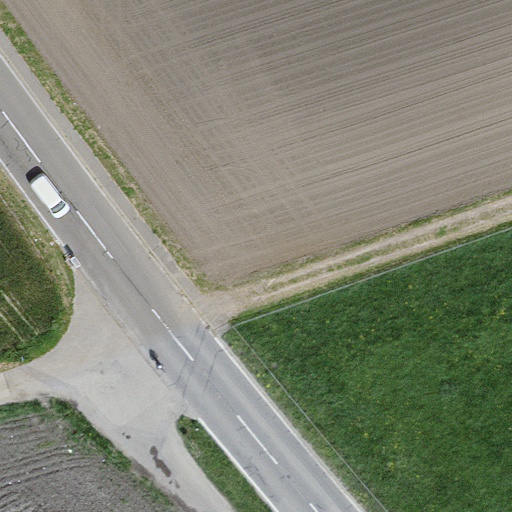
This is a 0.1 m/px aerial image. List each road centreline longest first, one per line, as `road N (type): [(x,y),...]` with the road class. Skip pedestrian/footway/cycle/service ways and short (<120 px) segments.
road 1 (track): [(0,401),(89,372),(166,325),(511,203)]
road 2 (secondary): [(0,97),(112,262),(325,511)]
